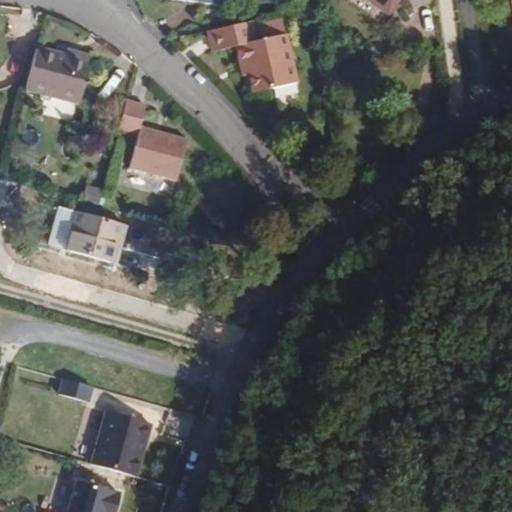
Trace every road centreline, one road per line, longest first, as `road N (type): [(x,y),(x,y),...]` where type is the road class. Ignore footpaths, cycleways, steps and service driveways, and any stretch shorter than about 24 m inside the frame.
road 1 (residential): [(347,232),(185,71),(122,25)]
road 2 (residential): [(0,358),(9,323),(236,387)]
road 3 (residential): [(511,104),(407,168),(347,232)]
road 4 (residential): [(347,232),(301,285),(236,387)]
road 5 (residential): [(236,387),(183,511)]
road 6 (unknown): [(470,126),(450,0)]
